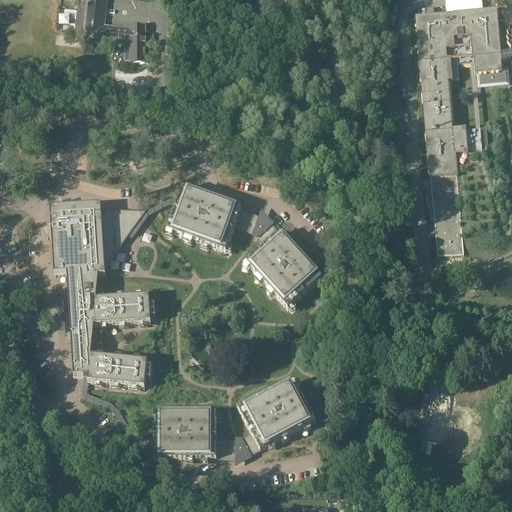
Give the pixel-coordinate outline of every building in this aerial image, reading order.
[(82,43),(124,46),(130,47),(130,63),(130,66),(145,66),(150,66),(150,55),(149,55),(149,48),(145,47),(146,28),(126,28),(126,30),(113,28),(105,27),(107,0),(86,0),(86,4),(83,33),(82,43)] [(511,24),(511,25),(510,30),(508,30),(509,35),(507,36),(508,40),(506,41),(509,46),(507,47),(510,52),(510,55),(500,58),(496,14),(487,15),(455,18),(434,20),(433,10),(419,11),(416,21),(418,44),(426,136),(430,183),(423,183),(423,190),(431,190),(433,211),(429,211),(430,223),(434,222),(437,259),(437,260),(463,258),(461,230),(456,177),(456,176),(454,155),(466,154),(480,152),(482,152),(488,152),(486,130),(481,130),(478,131),(456,132),(450,70),(452,68),(471,66),(474,66),(475,77),(479,77),(480,87),(506,85),(505,74),(501,74),(500,64),(511,60),(511,24)] [(177,207),(167,234),(173,236),(174,236),(185,240),(186,241),(192,243),(202,247),(209,249),(226,255),(230,256),(230,257),(233,250),(228,248),(235,230),(251,236),(256,238),(265,248),(246,266),(251,271),(258,279),(263,285),(270,292),(274,297),(288,312),(293,307),(321,282),(317,277),(312,271),(300,258),(295,253),(290,247),(285,242),(272,228),(267,222),(262,229),(257,227),(260,219),(259,219),(233,210),(227,207),(219,204),(212,202),(196,196),(189,193),(182,191),(180,198),(177,207)] [(50,211),(54,278),(67,277),(71,334),(71,341),(74,380),(84,379),(88,379),(88,385),(95,386),(100,387),(114,388),(119,389),(132,390),(137,390),(145,391),(146,382),(150,382),(150,383),(152,370),(151,370),(147,370),(147,365),(140,364),(135,364),(121,362),(116,362),(103,360),(98,360),(91,359),(94,329),(101,329),(106,329),(120,328),(124,327),(138,327),(143,326),(151,326),(150,321),(155,320),(155,321),(154,308),(154,309),(150,309),(149,299),(141,300),(137,300),(122,301),(118,301),(104,302),(99,303),(96,303),(99,279),(105,279),(105,271),(107,268),(124,245),(128,239),(146,214),(101,213),(101,208),(90,209),(50,211)] [(57,305),(59,334),(65,334),(63,304),(57,305)] [(154,462),(161,462),(168,462),(186,462),(193,462),(201,462),(208,462),(217,462),(235,462),(236,462),(237,454),(242,454),(244,462),(251,459),(260,454),(268,450),(274,447),(281,443),(288,439),(303,431),(310,428),(315,424),(297,391),(294,384),(276,394),(270,397),(261,402),(255,405),(245,410),(239,414),(251,437),(242,442),(235,443),(217,443),(216,424),(221,424),(221,417),(216,417),(198,417),(191,417),(181,417),(174,417),(161,417),(154,417),(154,443),(154,448),(154,462)] [(507,390),(496,389),(494,403),(505,404),(507,390)] [(325,420),(334,417),(332,411),(323,414),(325,420)] [(456,427),(449,425),(446,440),(470,444),(472,429),(465,428),(467,415),(457,413),(456,427)]
